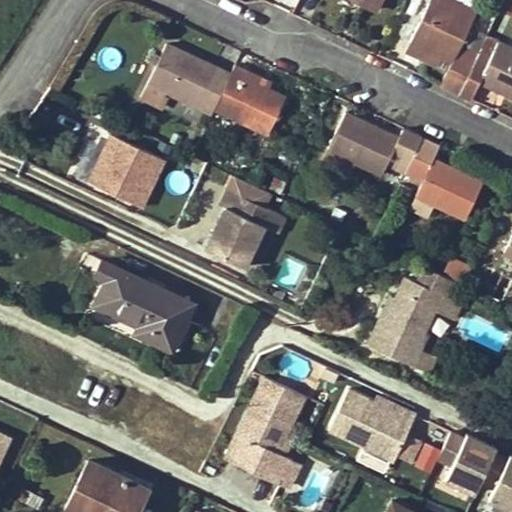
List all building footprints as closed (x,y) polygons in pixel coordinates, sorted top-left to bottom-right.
[(359,0),(360,0),(378,9),(382,0),(359,0)] [(428,0),(410,40),(453,60),(448,70),(441,84),(459,92),(480,49),(462,41),(476,10),(454,0),(428,0)] [(511,0),(502,0),(499,8),(511,14),(511,0)] [(511,46),(486,35),(480,49),(459,92),(472,99),(480,81),(511,95),(511,46)] [(405,50),(448,70),(453,60),(410,40),(405,50)] [(166,43),(161,53),(156,65),(148,82),(211,112),(214,107),(231,73),(166,43)] [(150,63),(156,65),(161,53),(155,51),(150,63)] [(268,133),(286,95),(268,86),(246,76),(249,69),(236,63),(231,73),(214,107),(268,133)] [(249,69),(246,76),(268,86),(271,80),(249,69)] [(399,137),(345,111),(327,147),(355,161),(381,174),(386,162),(405,171),(423,135),(404,127),(399,137)] [(441,144),(423,135),(405,171),(423,179),(416,194),(464,217),(482,179),(435,156),(441,144)] [(89,182),(141,207),(163,160),(112,136),(105,149),(110,152),(106,161),(100,159),(89,182)] [(350,173),(355,161),(327,147),(321,160),(350,173)] [(106,161),(110,152),(105,149),(100,159),(106,161)] [(272,180),(269,188),(279,193),(282,184),(272,180)] [(282,214),(228,188),(220,204),(225,206),(205,247),(244,266),(263,225),(274,230),(282,214)] [(410,196),(407,209),(427,214),(430,201),(410,196)] [(511,230),(502,250),(511,255),(511,230)] [(273,281),(293,290),(306,262),(286,253),(273,281)] [(462,283),(470,266),(449,257),(441,274),(454,280),(462,283)] [(139,323),(136,331),(170,348),(193,301),(112,263),(94,301),(139,323)] [(391,309),(385,306),(367,343),(425,371),(432,357),(420,351),(439,310),(453,316),(459,303),(446,296),(454,280),(441,274),(427,267),(419,284),(406,278),(396,298),(391,309)] [(475,287),(479,290),(484,281),(479,279),(475,287)] [(479,290),(489,295),(493,285),(484,281),(479,290)] [(396,298),(390,295),(385,306),(391,309),(396,298)] [(243,412),(284,431),(302,393),(262,373),(243,412)] [(363,445),(364,445),(391,456),(394,450),(407,422),(413,411),(398,405),(395,411),(372,400),(345,387),(326,427),(363,445)] [(372,400),(395,411),(398,405),(375,394),(372,400)] [(222,457),(278,482),(290,457),(281,452),(274,449),(284,431),(243,412),(222,457)] [(394,450),(409,457),(421,429),(407,422),(394,450)] [(0,462),(14,432),(0,425),(0,462)] [(274,449),(281,452),(289,433),(284,431),(274,449)] [(473,447),(461,442),(463,437),(448,431),(444,439),(435,458),(449,465),(443,479),(472,493),(498,505),(505,492),(511,495),(511,466),(503,462),(505,457),(492,451),(494,447),(477,439),(473,447)] [(464,433),(463,437),(461,442),(473,447),(477,439),(464,433)] [(364,445),(363,445),(357,458),(385,470),(391,456),(364,445)] [(511,455),(508,453),(505,457),(503,462),(511,466),(511,455)] [(74,511),(129,511),(128,511),(141,482),(89,457),(64,507),(74,511)] [(297,460),(290,457),(278,482),(285,486),(297,460)] [(129,511),(134,511),(147,486),(141,482),(128,511),(129,511)] [(415,511),(391,499),(384,511),(415,511)]
